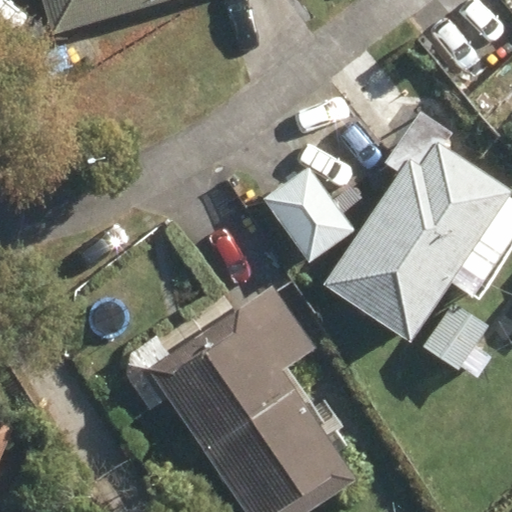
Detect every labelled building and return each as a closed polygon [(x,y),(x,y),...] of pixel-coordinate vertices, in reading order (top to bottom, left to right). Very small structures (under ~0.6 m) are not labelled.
[(43,0),(54,37),(181,0),(43,0)] [(323,289),(409,348),(511,199),(511,198),(441,149),(425,172),(410,161),(323,289)] [(263,203),(308,266),(354,233),(309,170),(263,203)] [(151,370),(243,511),(319,511),(355,489),(279,374),(309,354),(270,292),(151,370)] [(448,303),(414,348),(447,373),(481,328),(448,303)] [(0,463),(14,432),(0,425),(0,463)]
